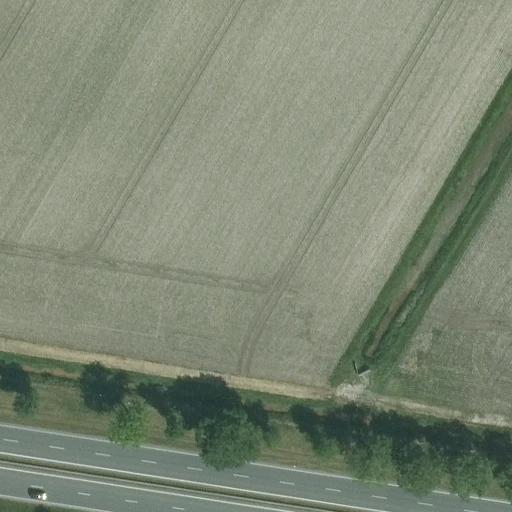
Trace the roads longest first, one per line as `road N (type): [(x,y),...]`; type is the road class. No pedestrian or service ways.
road 1 (trunk): [(508,511),(0,435)]
road 2 (trunk): [(0,478),(218,511)]
